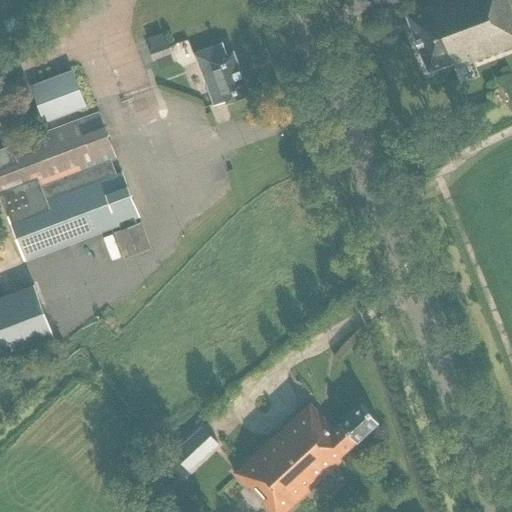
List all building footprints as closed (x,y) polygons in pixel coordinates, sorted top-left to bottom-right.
[(453,65),(455,70),(511,48),(511,13),(507,0),(441,0),(405,13),(428,74),(453,65)] [(150,43),(156,66),(174,61),(167,38),(150,43)] [(225,102),(226,104),(250,95),(233,52),(227,54),(222,43),(193,54),(199,68),(214,107),(225,102)] [(46,121),(85,106),(72,73),(33,88),(46,121)] [(203,104),(177,114),(182,127),(169,132),(178,157),(217,142),(203,104)] [(98,113),(0,150),(0,196),(25,261),(60,248),(119,225),(121,231),(115,233),(125,258),(150,249),(141,224),(135,226),(133,220),(138,218),(121,173),(110,177),(104,163),(116,158),(98,113)] [(33,284),(0,296),(0,357),(54,337),(33,284)] [(292,511),(345,464),(340,459),(379,423),(361,404),(334,429),(309,403),(236,471),(249,484),(246,487),(269,511),(292,511)] [(164,453),(185,479),(222,450),(201,424),(164,453)]
